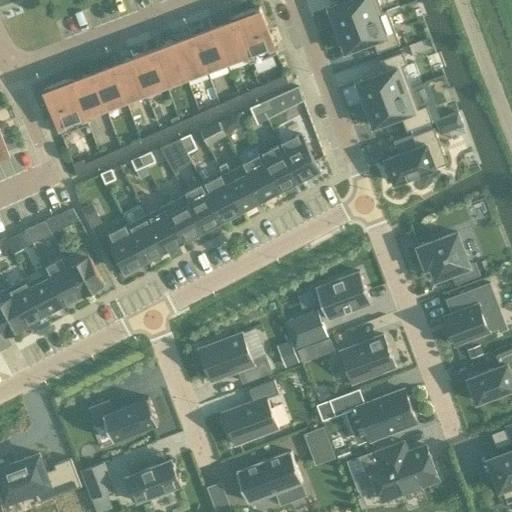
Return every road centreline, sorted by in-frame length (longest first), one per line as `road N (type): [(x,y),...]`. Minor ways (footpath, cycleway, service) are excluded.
road 1 (residential): [(454,435),(367,198)]
road 2 (residential): [(148,313),(367,198)]
road 3 (residential): [(207,0),(9,72),(0,49)]
road 4 (residential): [(367,198),(288,0)]
road 5 (residential): [(0,392),(148,313)]
road 6 (residential): [(148,313),(206,455)]
road 7 (unclassified): [(511,137),(461,0)]
